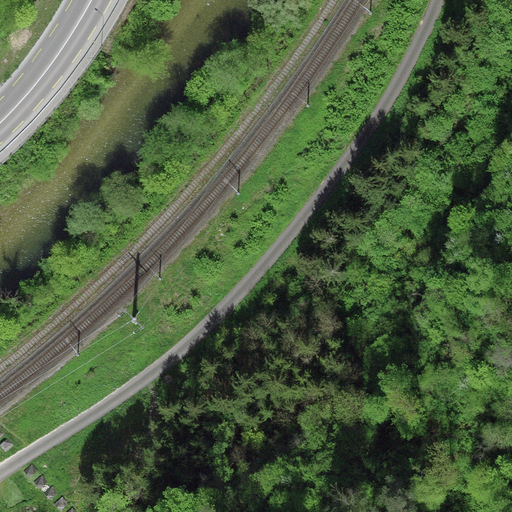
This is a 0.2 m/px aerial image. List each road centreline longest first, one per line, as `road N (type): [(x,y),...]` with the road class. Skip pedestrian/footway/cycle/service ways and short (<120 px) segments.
road 1 (track): [(435,0),(330,195),(225,307),(141,378),(0,472)]
road 2 (primary): [(0,122),(91,0)]
